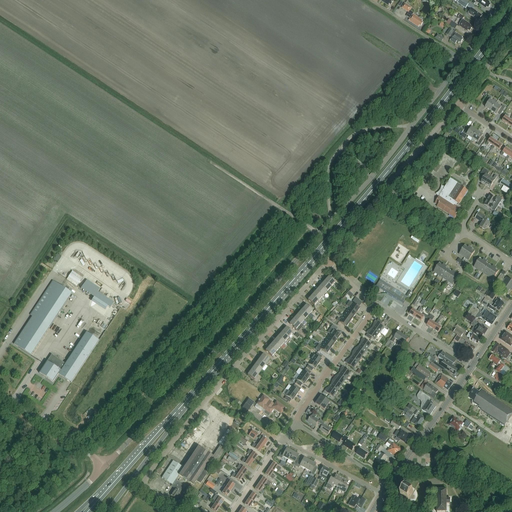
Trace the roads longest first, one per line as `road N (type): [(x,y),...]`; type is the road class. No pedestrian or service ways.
road 1 (unclassified): [(105,465),(371,178),(462,60)]
road 2 (trunk): [(175,412),(511,15)]
road 3 (unclassified): [(177,511),(140,487),(327,262)]
road 4 (unclassified): [(327,262),(457,104)]
road 5 (secondary): [(388,484),(472,365)]
road 6 (residential): [(296,423),(376,305)]
road 7 (tertiary): [(105,465),(0,394)]
road 8 (trunk): [(107,511),(175,412)]
